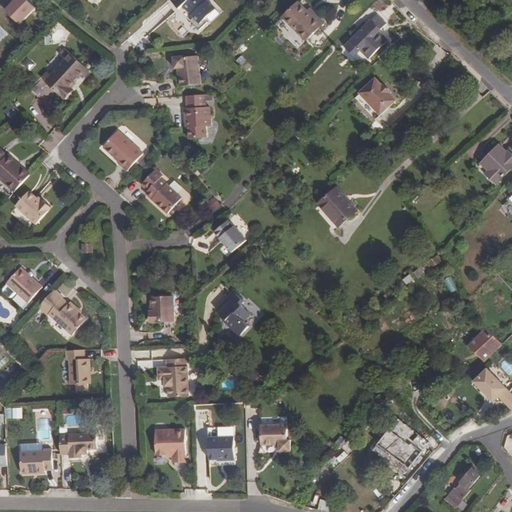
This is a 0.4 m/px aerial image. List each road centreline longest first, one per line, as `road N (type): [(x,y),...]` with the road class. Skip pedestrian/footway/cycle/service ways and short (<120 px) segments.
road 1 (residential): [(130,506),(118,204),(62,150),(122,84),(120,56)]
road 2 (unclassified): [(130,506),(281,511)]
road 3 (residential): [(511,100),(411,0)]
road 4 (unclassified): [(0,503),(130,506)]
road 5 (residential): [(396,511),(462,438),(482,431)]
